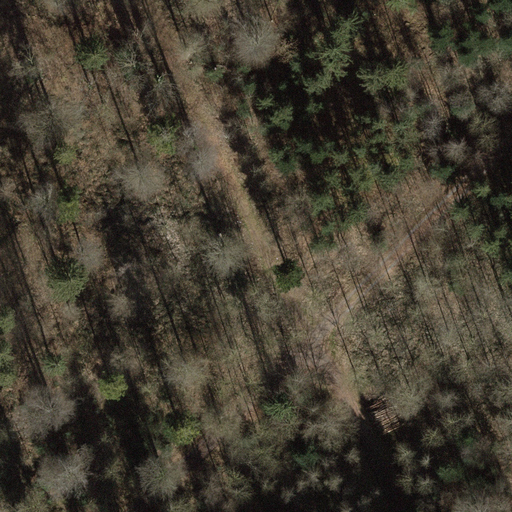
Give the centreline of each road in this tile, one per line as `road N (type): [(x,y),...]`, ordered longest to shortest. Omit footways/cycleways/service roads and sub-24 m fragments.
road 1 (track): [(158,0),(321,342),(413,511)]
road 2 (track): [(131,511),(321,342),(511,136)]
